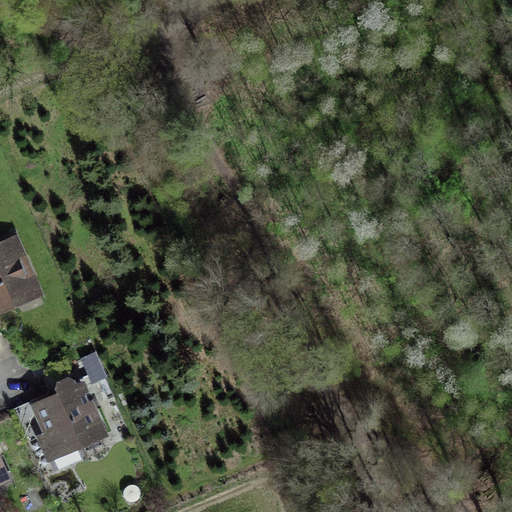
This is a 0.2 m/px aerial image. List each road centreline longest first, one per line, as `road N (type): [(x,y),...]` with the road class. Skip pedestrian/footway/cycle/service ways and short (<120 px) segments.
road 1 (track): [(511,391),(434,430),(392,427),(364,403),(314,327),(221,147),(188,104),(0,3)]
road 2 (track): [(99,58),(323,511)]
